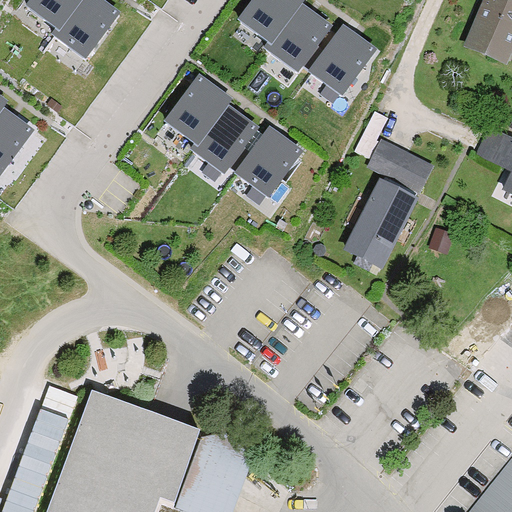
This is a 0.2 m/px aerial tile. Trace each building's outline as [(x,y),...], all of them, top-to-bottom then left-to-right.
[(35,0),(24,15),(55,38),(51,43),(87,69),(121,19),(96,0),(35,0)] [(308,6),(299,0),(257,0),(236,29),(267,51),(263,57),(299,83),(305,76),(344,104),(378,57),(344,32),(340,37),(304,11),(308,6)] [(511,0),(488,0),(470,47),(511,64),(511,0)] [(232,107),(197,81),(161,130),(191,153),(188,158),(224,184),(229,177),(268,205),(303,158),(269,133),(265,138),(229,112),(232,107)] [(9,110),(0,103),(0,186),(1,187),(35,137),(6,115),(9,110)] [(511,141),(490,130),(475,158),(511,177),(502,195),(511,200),(511,141)] [(386,138),(374,163),(427,189),(440,164),(386,138)] [(388,176),(354,246),(392,265),(427,196),(388,176)] [(34,511),(75,390),(46,380),(1,511),(34,511)] [(235,511),(261,443),(95,382),(47,511),(235,511)] [(511,511),(511,463),(472,511),(511,511)]
